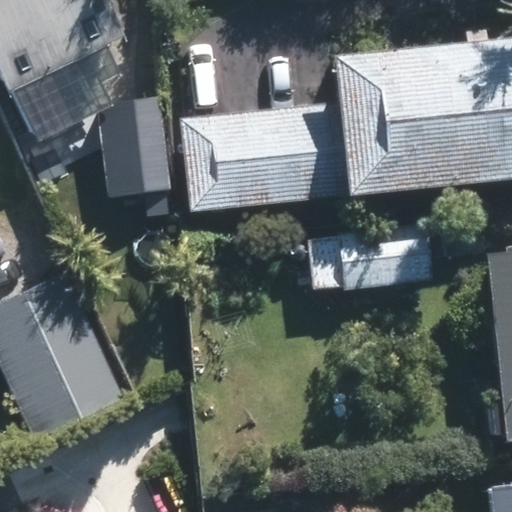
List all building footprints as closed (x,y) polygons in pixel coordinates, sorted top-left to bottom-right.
[(104,102),(99,90),(93,79),(111,71),(96,41),(113,32),(97,0),(0,0),(0,87),(1,87),(26,139),(92,107),(104,102)] [(181,216),(511,180),(511,35),(319,55),(324,103),(171,119),(181,216)] [(158,106),(94,112),(104,210),(168,203),(158,106)] [(336,292),(427,284),(421,226),(331,235),(331,238),(300,241),(305,293),(336,289),(336,292)] [(495,445),(511,442),(511,250),(474,254),(495,445)] [(117,393),(59,268),(0,294),(0,386),(23,438),(117,393)] [(199,511),(198,461),(123,463),(123,511),(199,511)] [(20,511),(3,475),(0,476),(0,511),(20,511)] [(511,511),(511,485),(478,489),(479,511),(511,511)]
